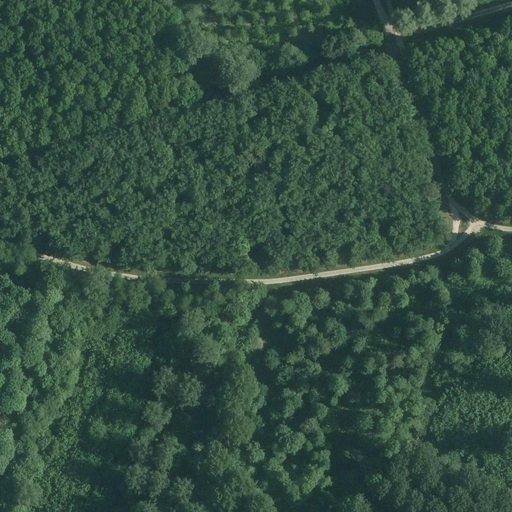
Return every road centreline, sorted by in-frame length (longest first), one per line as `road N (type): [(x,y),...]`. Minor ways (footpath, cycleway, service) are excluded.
road 1 (track): [(268,280),(224,376),(213,444),(183,511)]
road 2 (track): [(511,8),(397,39),(386,0)]
